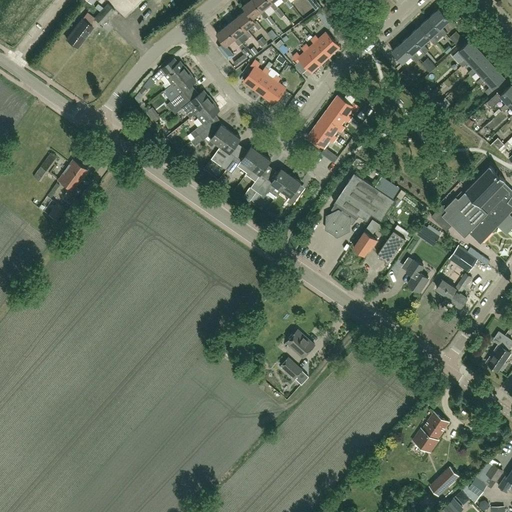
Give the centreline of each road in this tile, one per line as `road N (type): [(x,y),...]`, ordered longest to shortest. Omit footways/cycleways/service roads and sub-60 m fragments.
road 1 (tertiary): [(444,369),(97,127)]
road 2 (residential): [(287,136),(340,65),(412,0)]
road 3 (residential): [(287,136),(232,95),(180,31)]
road 4 (unclassified): [(97,127),(180,31)]
